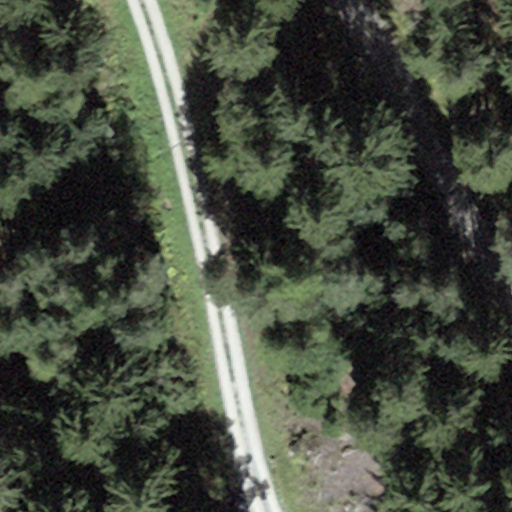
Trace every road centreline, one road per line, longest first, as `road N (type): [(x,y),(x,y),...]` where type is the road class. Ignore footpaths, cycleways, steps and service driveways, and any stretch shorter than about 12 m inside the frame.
road 1 (unclassified): [(269,511),(238,406),(186,131),(142,0)]
road 2 (unclassified): [(351,0),(511,298)]
